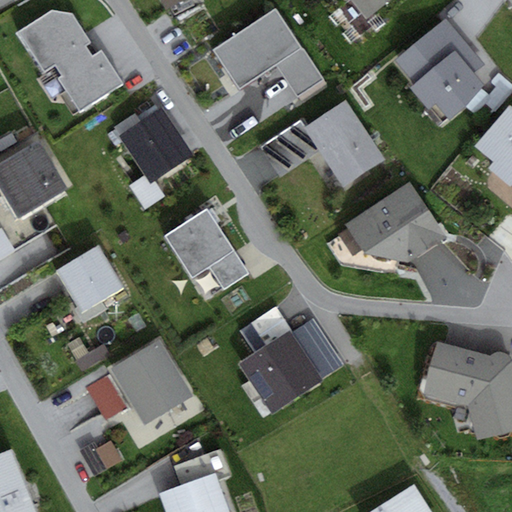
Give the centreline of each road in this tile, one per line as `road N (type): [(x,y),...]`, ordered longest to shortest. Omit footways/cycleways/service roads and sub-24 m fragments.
road 1 (residential): [(116,0),(318,298),(511,316)]
road 2 (residential): [(87,511),(0,357)]
